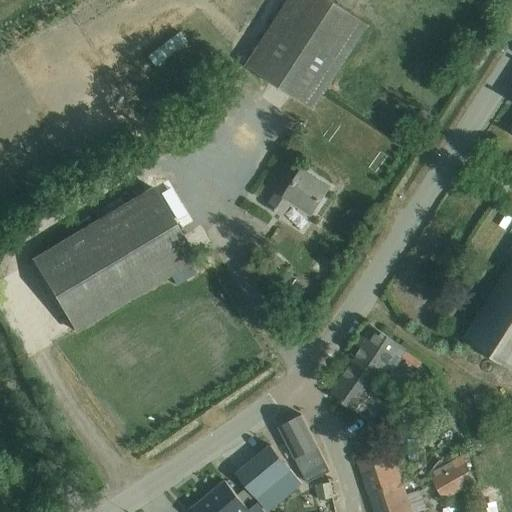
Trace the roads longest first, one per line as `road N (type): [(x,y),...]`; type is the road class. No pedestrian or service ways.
road 1 (residential): [(301,382),(315,353),(361,303),(511,66)]
road 2 (residential): [(112,511),(276,407),(301,382)]
road 3 (tertiary): [(354,511),(335,446),(301,382)]
